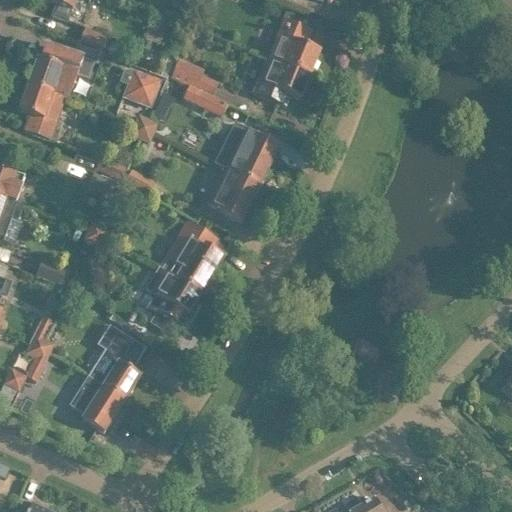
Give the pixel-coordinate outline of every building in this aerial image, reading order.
[(65,22),(69,10),(70,10),(74,0),(46,0),(46,1),(54,4),(49,16),(65,22)] [(194,0),(193,3),(208,8),(211,0),(194,0)] [(185,24),(188,14),(176,10),(172,19),(185,24)] [(278,28),(266,58),(282,64),(308,75),(318,51),(305,45),(314,22),(285,10),(278,28)] [(188,14),(185,24),(195,28),(199,18),(188,14)] [(168,31),(180,36),(185,24),(172,19),(168,31)] [(185,24),(180,36),(191,40),(195,28),(185,24)] [(73,42),(96,51),(102,36),(79,28),(73,42)] [(31,69),(27,68),(24,77),(28,79),(26,84),(65,98),(68,99),(76,75),(88,79),(94,60),(43,43),(38,58),(36,57),(31,69)] [(266,58),(252,94),(285,107),(289,95),(298,99),(308,75),(282,64),(266,58)] [(177,59),(169,78),(210,96),(216,83),(199,76),(202,70),(177,59)] [(122,67),(116,81),(126,84),(121,96),(147,106),(157,80),(122,67)] [(49,140),(65,98),(26,84),(17,110),(27,114),(22,130),(49,140)] [(216,119),(222,106),(195,93),(190,106),(216,119)] [(141,129),(146,119),(135,114),(131,124),(141,129)] [(141,129),(152,134),(156,123),(146,119),(141,129)] [(237,143),(224,168),(235,173),(258,185),(271,160),(278,145),(268,140),(234,123),(226,138),(237,143)] [(137,139),(141,129),(131,124),(126,135),(137,139)] [(152,134),(141,129),(137,139),(147,144),(152,134)] [(69,164),(90,172),(114,181),(119,165),(75,149),(69,164)] [(0,196),(4,198),(14,202),(20,186),(9,182),(13,172),(0,167),(0,196)] [(223,167),(205,203),(217,209),(217,211),(239,222),(246,210),(258,185),(235,173),(224,168),(223,167)] [(153,180),(125,168),(118,182),(146,195),(153,180)] [(108,196),(114,181),(90,172),(85,187),(108,196)] [(4,198),(0,196),(0,235),(3,237),(2,240),(14,244),(21,222),(17,221),(22,206),(14,202),(4,198)] [(157,267),(159,268),(199,292),(220,256),(202,247),(208,236),(183,223),(157,267)] [(86,232),(95,236),(98,227),(90,224),(86,232)] [(98,227),(95,236),(103,239),(106,231),(98,227)] [(91,244),(95,236),(86,232),(82,240),(91,244)] [(103,239),(95,236),(91,244),(99,247),(103,239)] [(31,274),(55,283),(60,271),(36,262),(31,274)] [(159,268),(157,267),(144,290),(155,296),(148,307),(155,312),(149,323),(173,337),(180,325),(175,322),(181,311),(186,314),(199,292),(159,268)] [(42,340),(51,322),(40,317),(31,335),(33,336),(29,345),(37,350),(42,340)] [(90,379),(121,398),(136,374),(127,369),(141,346),(115,330),(105,346),(102,345),(84,375),(90,379)] [(53,344),(43,339),(38,350),(48,355),(53,344)] [(33,360),(38,350),(37,350),(29,345),(28,345),(22,355),(31,359),(33,360)] [(44,363),(48,355),(38,350),(33,360),(24,377),(35,383),(44,364),(44,363)] [(2,382),(17,390),(24,374),(10,367),(2,382)] [(100,432),(121,398),(90,379),(84,375),(83,376),(84,377),(67,404),(82,413),(79,419),(100,432)] [(1,385),(0,386),(0,402),(8,406),(15,392),(1,385)] [(385,511),(378,499),(356,511),(385,511)]
